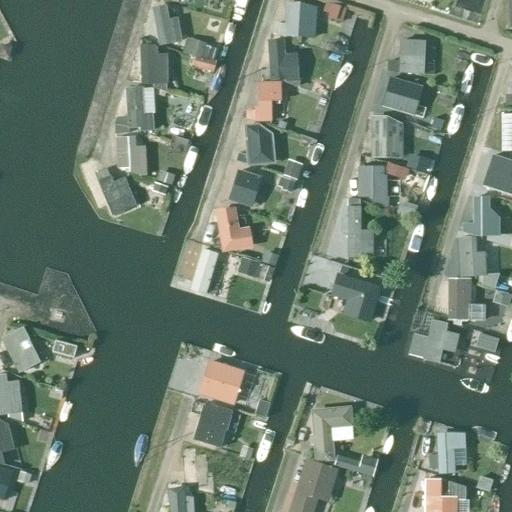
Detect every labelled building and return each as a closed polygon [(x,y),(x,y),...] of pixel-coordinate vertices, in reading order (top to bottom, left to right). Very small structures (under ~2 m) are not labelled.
[(298,5),(284,4),(283,26),(276,25),(275,35),(284,36),(284,37),(310,39),(311,13),(298,12),(298,5)] [(164,6),(150,8),(157,47),(175,44),(181,42),(176,19),(167,21),(164,6)] [(283,39),(266,41),(268,69),(259,69),(260,80),(269,79),(269,82),(284,81),(284,83),(297,82),(296,55),(284,56),(283,39)] [(397,75),(422,76),(423,42),(398,41),(397,62),(386,62),(386,73),(397,75)] [(138,46),(140,86),(153,85),(153,89),(166,93),(165,85),(167,85),(166,55),(156,56),(156,49),(153,46),(138,46)] [(511,97),(503,97),(504,106),(511,106),(511,70),(511,96),(511,97)] [(385,78),(386,115),(399,115),(398,78),(385,78)] [(279,103),(279,83),(256,83),(257,109),(253,109),(253,111),(245,111),(245,118),(253,123),(271,123),(269,103),(279,103)] [(138,134),(153,131),(151,111),(144,113),(142,88),(123,90),(126,118),(115,118),(113,125),(127,129),(127,131),(138,130),(138,134)] [(511,115),(500,116),(500,153),(511,152),(511,115)] [(370,117),(369,159),(401,159),(401,124),(370,117)] [(242,126),(244,156),(236,154),(234,162),(245,165),(245,168),(275,165),(272,135),(256,124),(242,126)] [(139,176),(146,176),(144,147),(134,148),(134,138),(114,139),(116,170),(128,169),(128,174),(139,176)] [(487,157),(488,194),(511,193),(511,179),(500,180),(499,157),(487,157)] [(358,169),(358,200),(383,200),(383,179),(379,179),(379,169),(358,169)] [(250,209),(260,178),(236,170),(226,201),(250,209)] [(93,176),(96,184),(111,218),(135,207),(123,178),(111,183),(106,171),(93,176)] [(488,198),(471,198),(472,224),(461,224),(460,233),(475,238),(498,237),(498,219),(488,210),(488,198)] [(212,249),(220,248),(221,254),(251,249),(248,229),(238,231),(234,208),(213,212),(218,239),(210,240),(212,249)] [(345,208),(345,224),(341,224),(341,234),(345,234),(346,260),(372,260),(372,233),(359,233),(359,208),(345,208)] [(456,240),(458,279),(484,278),(483,254),(475,255),(474,240),(469,239),(456,240)] [(200,250),(188,291),(204,296),(217,255),(200,250)] [(311,319),(325,324),(344,269),(330,265),(311,319)] [(446,281),(446,322),(469,322),(469,281),(446,281)] [(412,336),(407,356),(421,360),(421,361),(437,366),(441,351),(452,354),(457,337),(443,333),(445,326),(430,322),(426,339),(412,336)] [(40,363),(22,328),(0,340),(0,341),(17,375),(40,363)] [(242,372),(206,360),(196,394),(231,406),(242,372)] [(0,416),(21,414),(17,382),(5,383),(4,375),(0,375),(0,416)] [(219,449),(231,411),(203,403),(192,441),(219,449)] [(314,464),(315,464),(334,462),(331,430),(352,428),(350,407),(309,411),(314,464)] [(0,464),(4,466),(0,453),(13,450),(7,425),(0,420),(0,464)] [(427,469),(437,474),(437,476),(453,475),(452,450),(463,450),(462,434),(435,435),(436,456),(426,457),(427,469)] [(194,450),(182,451),(184,488),(195,488),(195,468),(205,466),(204,456),(194,456),(194,450)] [(337,471),(315,464),(314,464),(304,460),(287,511),(313,511),(317,501),(327,504),(337,471)] [(439,500),(439,480),(423,480),(423,511),(455,511),(455,501),(463,501),(463,488),(447,482),(447,500),(439,500)] [(166,489),(167,511),(184,511),(182,489),(166,489)]
